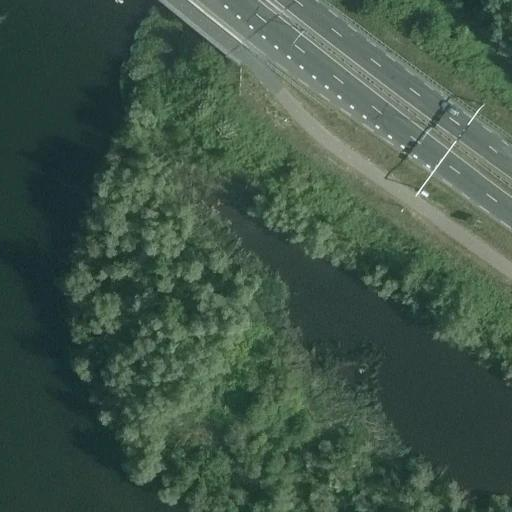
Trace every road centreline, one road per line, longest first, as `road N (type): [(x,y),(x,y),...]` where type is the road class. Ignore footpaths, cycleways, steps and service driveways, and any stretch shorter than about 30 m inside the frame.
road 1 (primary): [(226,0),(309,71),(511,213)]
road 2 (primary): [(511,159),(290,0)]
